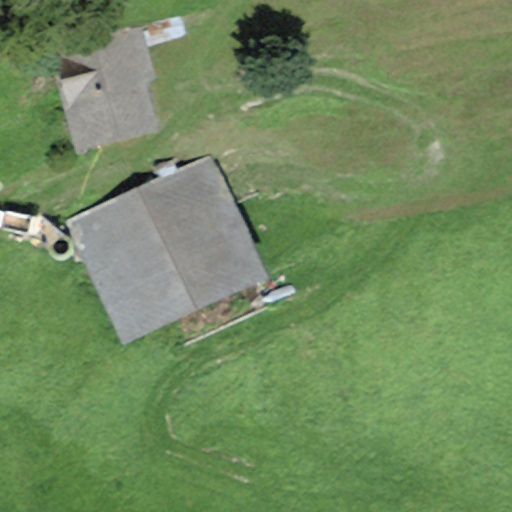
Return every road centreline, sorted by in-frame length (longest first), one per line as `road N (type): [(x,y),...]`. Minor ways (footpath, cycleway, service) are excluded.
road 1 (track): [(0,223),(41,198),(89,184),(259,89),(320,77),(434,121),(450,153),(439,193),(379,253),(323,298),(182,368),(161,388),(156,416),(165,440),(258,479),(280,511)]
road 2 (track): [(197,118),(246,0)]
